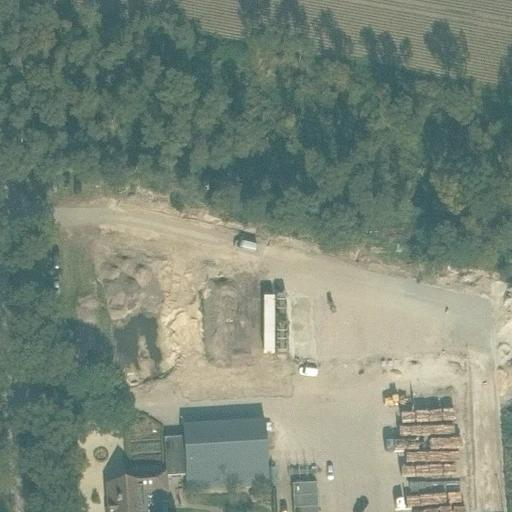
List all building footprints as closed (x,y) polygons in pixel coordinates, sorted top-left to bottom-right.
[(239,247),(237,258),(295,267),(297,256),(239,247)] [(105,259),(112,377),(166,373),(159,256),(105,259)] [(201,287),(206,364),(371,354),(367,277),(201,287)] [(182,429),(186,493),(268,488),(264,424),(182,429)] [(126,487),(106,489),(107,511),(143,511),(143,496),(166,495),(165,475),(126,478),(126,487)] [(322,511),(322,484),(294,485),(294,511),(322,511)]
